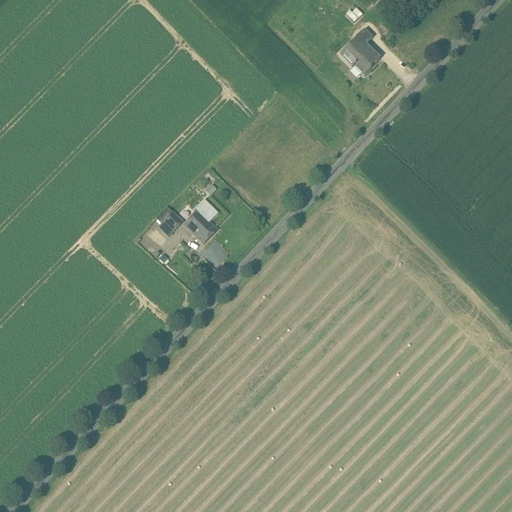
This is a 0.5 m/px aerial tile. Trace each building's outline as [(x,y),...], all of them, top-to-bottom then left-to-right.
[(358,20),(350,12),(346,16),(354,24),(358,20)] [(372,39),(364,30),(355,40),(356,40),(363,48),(365,46),(372,39)] [(379,60),(365,46),(363,48),(356,40),(340,56),(352,68),(353,68),(354,69),(355,68),(363,76),(370,70),(369,69),(379,60)] [(204,202),(194,212),(196,214),(183,227),(198,242),(199,243),(203,246),(217,232),(208,224),(217,215),(204,202)] [(183,224),(172,214),(162,224),(173,234),(183,224)]
